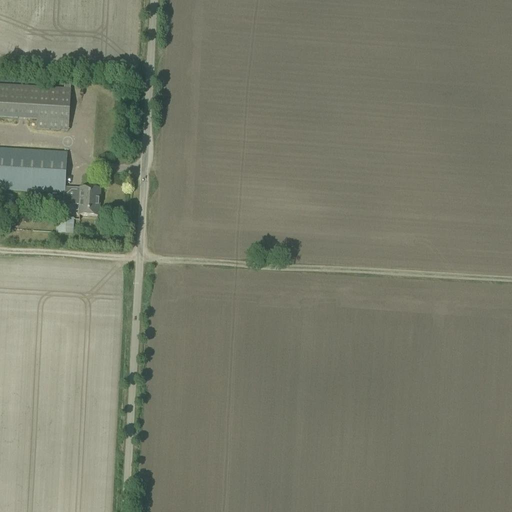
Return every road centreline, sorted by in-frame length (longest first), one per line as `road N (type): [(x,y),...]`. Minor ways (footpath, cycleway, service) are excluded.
road 1 (track): [(511,280),(0,250)]
road 2 (unclassified): [(126,511),(152,0)]
